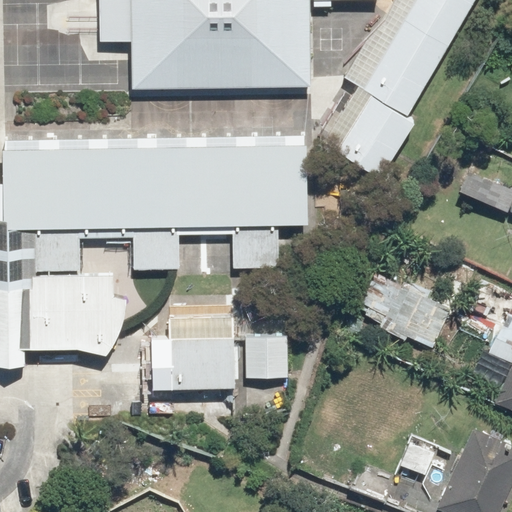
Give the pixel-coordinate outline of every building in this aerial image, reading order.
[(128,0),(130,88),(310,84),(307,0),(128,0)] [(473,0),(402,0),(324,137),(377,167),(473,0)] [(307,134),(5,141),(7,224),(30,223),(309,217),(307,134)] [(511,186),(465,169),(456,192),(506,211),(508,207),(511,208),(511,186)] [(348,222),(349,184),(327,184),(326,247),(358,248),(358,222),(348,222)] [(281,219),(233,220),(234,265),(282,264),(281,219)] [(180,221),(133,222),(134,264),(181,263),(180,221)] [(30,223),(7,224),(7,275),(0,275),(0,360),(25,361),(25,344),(77,343),(104,347),(115,336),(119,330),(122,322),(124,318),(125,309),(126,300),(125,296),(113,294),(113,271),(32,274),(30,223)] [(81,223),(34,224),(35,270),(82,268),(81,223)] [(383,332),(406,345),(412,333),(433,344),(451,311),(425,297),(430,289),(413,280),(429,251),(405,238),(385,275),(370,267),(352,301),(369,310),(366,316),(386,326),(383,332)] [(499,323),(494,337),(511,343),(511,351),(493,401),(511,408),(511,287),(481,276),(468,311),(499,323)] [(232,311),(164,314),(166,382),(234,379),(232,311)] [(288,331),(249,332),(250,372),(289,371),(288,331)] [(435,504),(451,511),(497,511),(511,479),(511,441),(471,423),(435,504)] [(410,438),(399,463),(426,475),(437,450),(410,438)]
